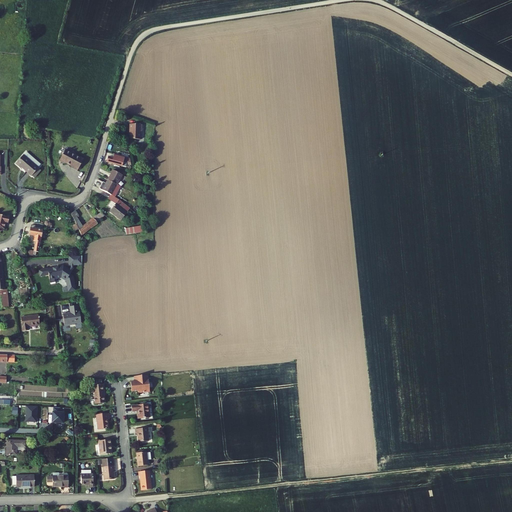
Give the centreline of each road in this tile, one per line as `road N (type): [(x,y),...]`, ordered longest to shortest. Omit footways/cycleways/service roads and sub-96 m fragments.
road 1 (residential): [(0,247),(14,239),(26,200),(71,202),(83,194),(142,35),(339,0)]
road 2 (track): [(125,498),(511,461)]
road 3 (unclassified): [(376,0),(511,75)]
road 4 (residential): [(0,501),(125,498)]
